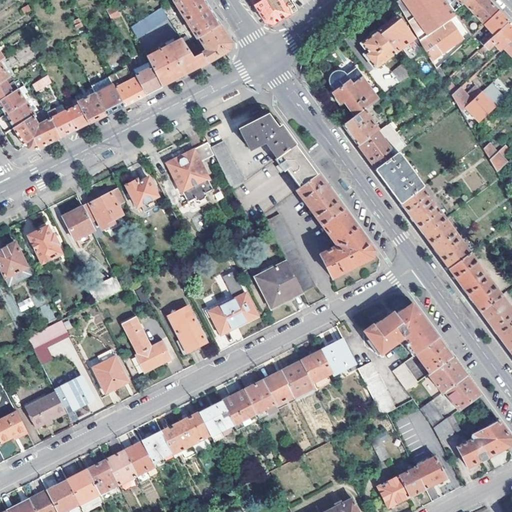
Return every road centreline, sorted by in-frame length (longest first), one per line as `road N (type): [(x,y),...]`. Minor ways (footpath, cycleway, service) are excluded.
road 1 (residential): [(0,481),(417,263)]
road 2 (secondary): [(14,185),(266,58)]
road 3 (tertiary): [(266,58),(417,263)]
road 4 (tertiary): [(417,263),(511,391)]
